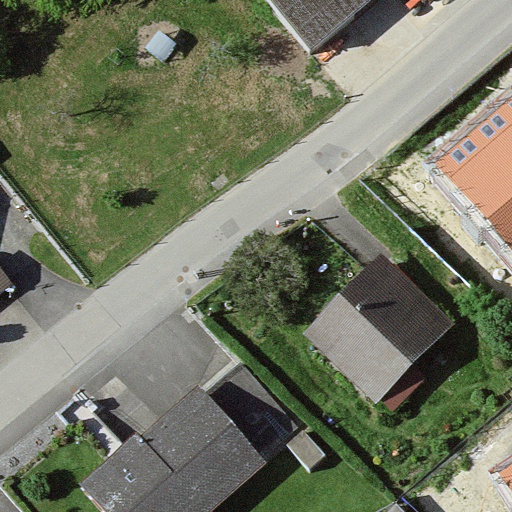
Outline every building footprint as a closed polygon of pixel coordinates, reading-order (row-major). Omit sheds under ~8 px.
[(249,0),(300,61),(373,0),(249,0)] [(511,101),(436,167),(511,253),(511,101)] [(448,328),(378,259),(299,339),(369,408),(448,328)] [(0,276),(0,297),(11,290),(0,276)] [(238,359),(78,497),(90,511),(206,511),(300,430),(238,359)] [(511,463),(498,472),(511,492),(511,463)]
